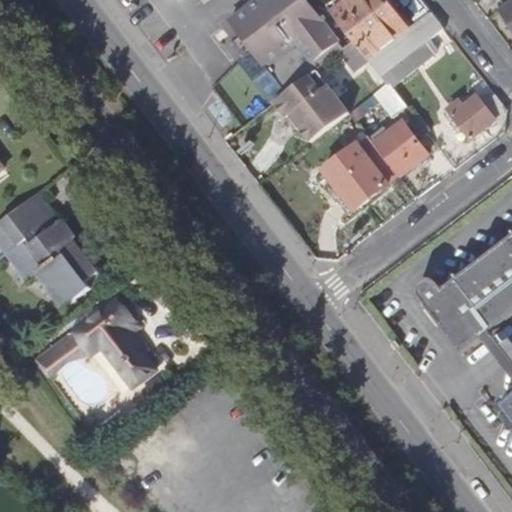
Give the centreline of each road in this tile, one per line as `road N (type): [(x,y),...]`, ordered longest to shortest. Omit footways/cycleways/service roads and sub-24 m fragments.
road 1 (primary): [(13,0),(396,511)]
road 2 (primary): [(307,303),(77,0)]
road 3 (primary): [(465,511),(307,303)]
road 4 (residential): [(511,151),(307,303)]
road 5 (unknown): [(511,332),(395,419)]
